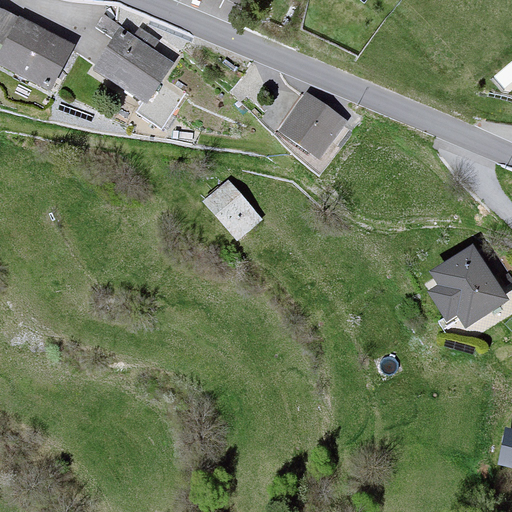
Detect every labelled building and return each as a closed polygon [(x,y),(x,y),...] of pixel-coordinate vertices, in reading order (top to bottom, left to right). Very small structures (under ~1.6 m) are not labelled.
[(71,50),(20,25),(0,66),(0,68),(50,93),(71,50)] [(170,69),(120,39),(97,78),(143,105),(137,115),(161,129),(182,93),(162,82),(170,69)] [(307,101),(283,139),(322,163),(346,125),(307,101)] [(228,188),(208,206),(239,242),(259,224),(228,188)] [(468,321),(505,297),(472,246),(433,272),(439,282),(431,288),(448,313),(459,306),(468,321)] [(511,431),(510,431),(502,459),(511,461),(511,431)]
